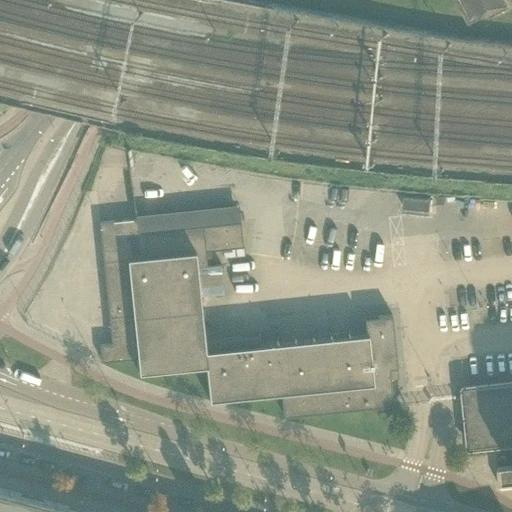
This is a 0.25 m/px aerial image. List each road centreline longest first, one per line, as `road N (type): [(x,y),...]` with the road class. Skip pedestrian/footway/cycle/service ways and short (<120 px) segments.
road 1 (tertiary): [(450,511),(157,432),(0,375)]
road 2 (secondary): [(0,263),(77,122),(176,0)]
road 3 (tertiary): [(0,441),(258,511)]
road 4 (secondary): [(137,0),(0,171)]
